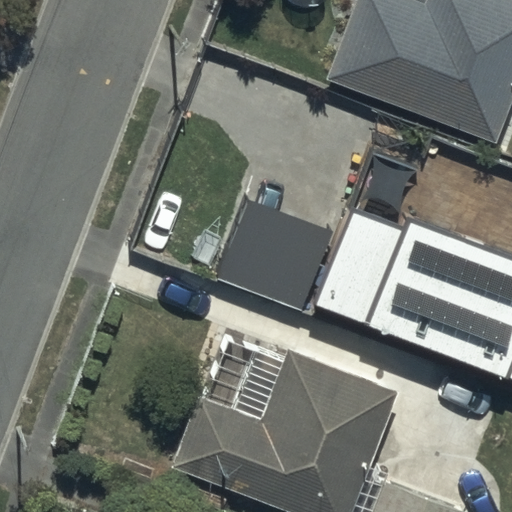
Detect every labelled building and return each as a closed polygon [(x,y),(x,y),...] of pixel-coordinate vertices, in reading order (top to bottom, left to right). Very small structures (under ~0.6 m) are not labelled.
[(406,0),(353,0),(322,83),(492,145),(511,90),(511,2),(504,0),(420,0),(418,5),(406,0)] [(248,188),(215,268),(297,302),(330,222),(248,188)] [(345,193),(307,288),(511,368),(511,241),(399,197),(393,211),(345,193)] [(215,382),(187,448),(336,510),(395,370),(283,323),(276,340),(251,329),(227,387),(215,382)] [(375,464),(358,511),(464,511),(470,498),(375,464)]
